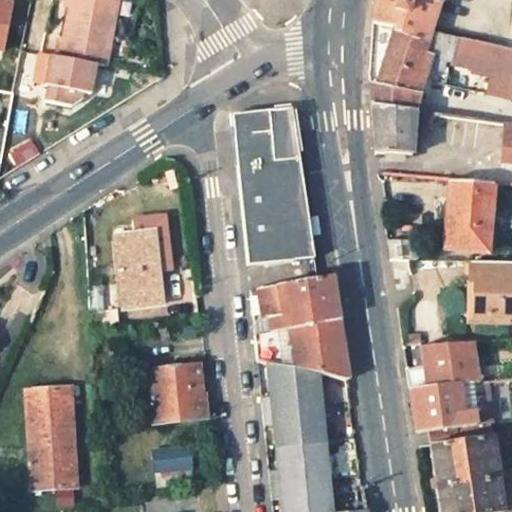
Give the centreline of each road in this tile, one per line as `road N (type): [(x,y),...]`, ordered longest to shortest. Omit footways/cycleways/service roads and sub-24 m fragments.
road 1 (primary): [(397,511),(332,45)]
road 2 (residential): [(204,99),(243,511)]
road 3 (tertiary): [(0,232),(204,99)]
